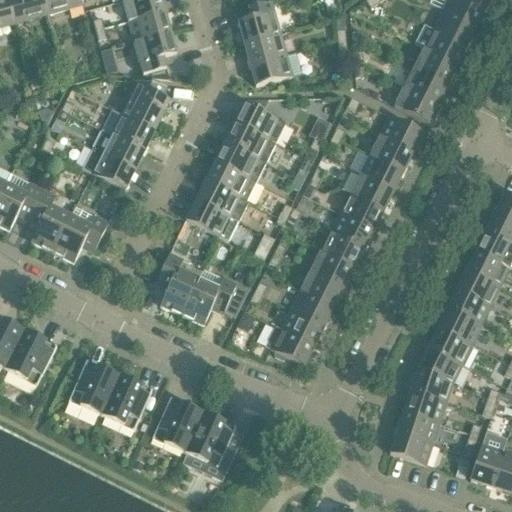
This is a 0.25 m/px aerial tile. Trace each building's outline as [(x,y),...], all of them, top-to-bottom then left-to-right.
[(8,0),(6,1),(13,28),(47,19),(41,0),(8,0)] [(41,0),(47,19),(81,9),(80,5),(78,0),(41,0)] [(139,0),(122,5),(127,26),(164,16),(159,0),(139,0)] [(260,0),(261,2),(252,5),(253,9),(267,5),(266,0),(260,0)] [(378,6),(373,0),(371,0),(364,5),(369,12),(378,6)] [(461,0),(448,0),(442,14),(475,31),(485,12),(461,0)] [(461,0),(485,12),(490,0),(461,0)] [(0,31),(13,28),(6,1),(0,2),(0,31)] [(237,26),(243,48),(280,38),(270,5),(247,11),(250,23),(237,26)] [(442,14),(432,33),(466,50),(475,31),(442,14)] [(127,26),(133,47),(170,37),(164,16),(127,26)] [(343,20),(334,23),(336,45),(345,44),(343,20)] [(92,25),(94,35),(103,32),(100,22),(92,25)] [(413,48),(422,53),(456,70),(466,50),(432,33),(422,28),(413,48)] [(103,32),(94,35),(97,45),(106,43),(103,32)] [(350,36),(351,47),(360,46),(359,36),(350,36)] [(170,37),(133,47),(142,80),(144,79),(145,83),(169,85),(162,62),(176,58),(170,37)] [(243,48),(249,69),(285,59),(280,38),(243,48)] [(345,44),(336,45),(337,55),(346,54),(345,44)] [(360,46),(351,47),(352,57),(361,56),(360,46)] [(110,53),(101,56),(103,63),(112,60),(110,53)] [(422,53),(413,72),(446,89),(456,70),(422,53)] [(285,59),(249,69),(255,91),(299,79),(293,57),(285,59)] [(353,72),(354,82),(363,82),(362,71),(353,72)] [(413,72),(403,91),(437,108),(446,89),(413,72)] [(346,87),(346,77),(338,78),(338,88),(346,87)] [(136,87),(120,119),(153,136),(164,114),(162,109),(158,106),(166,90),(136,87)] [(437,108),(403,91),(393,111),(427,128),(437,108)] [(33,102),(25,104),(28,116),(37,114),(33,102)] [(350,102),(346,112),(354,116),(359,106),(350,102)] [(65,105),(60,114),(69,118),(73,109),(65,105)] [(243,108),(233,128),(274,148),(284,128),(243,108)] [(69,118),(60,114),(56,123),(64,127),(69,118)] [(47,115),(38,118),(41,128),(46,130),(52,118),(47,115)] [(101,134),(144,155),(153,136),(120,119),(111,115),(101,134)] [(388,120),(378,140),(412,157),(422,137),(388,120)] [(233,128),(224,147),(265,168),(274,148),(233,128)] [(336,132),(331,141),(339,145),(344,136),(336,132)] [(91,153),(134,175),(144,155),(101,134),(91,153)] [(378,140),(368,160),(402,177),(412,157),(378,140)] [(339,145),(331,141),(326,150),(334,154),(339,145)] [(313,143),(309,152),(317,156),(322,147),(313,143)] [(54,148),(46,144),(41,153),(49,157),(54,148)] [(224,147),(214,166),(255,187),(265,168),(224,147)] [(124,195),(134,175),(91,153),(81,173),(124,195)] [(357,154),(347,173),(359,179),(392,196),(402,177),(368,160),(357,154)] [(214,166),(204,186),(238,203),(245,206),(255,187),(214,166)] [(316,171),(311,180),(320,184),(324,175),(316,171)] [(298,172),(294,182),(302,186),(307,176),(298,172)] [(0,199),(10,179),(0,173),(0,199)] [(20,212),(31,218),(43,195),(10,179),(0,199),(0,231),(8,235),(20,212)] [(359,179),(349,198),(383,215),(392,196),(359,179)] [(320,184),(311,180),(307,189),(315,193),(320,184)] [(302,186),(294,182),(289,191),(297,195),(302,186)] [(204,186),(195,205),(229,222),(238,203),(204,186)] [(39,230),(30,246),(51,257),(71,218),(52,208),(55,201),(43,195),(31,218),(42,223),(39,230)] [(511,200),(504,197),(494,217),(511,226),(511,200)] [(349,198),(339,218),(373,235),(383,215),(349,198)] [(229,222),(195,205),(185,225),(226,246),(236,226),(229,222)] [(284,208),(279,217),(287,221),(292,212),(284,208)] [(71,218),(51,257),(73,268),(84,244),(96,250),(108,228),(75,211),(71,218)] [(292,212),(287,221),(295,226),(300,216),(292,212)] [(274,227),(282,231),(287,221),(279,217),(274,227)] [(511,226),(494,217),(484,236),(511,250),(511,226)] [(339,218),(330,237),(329,237),(362,254),(363,255),(373,235),(339,218)] [(287,221),(282,231),(290,235),(295,226),(287,221)] [(329,236),(318,256),(352,273),(362,254),(329,237),(330,237),(329,236)] [(511,250),(484,236),(475,256),(508,273),(511,265),(511,250)] [(277,248),(273,257),(281,261),(285,252),(277,248)] [(260,250),(255,260),(263,264),(268,255),(260,250)] [(318,256),(309,276),(342,293),(352,273),(318,256)] [(475,256),(465,275),(499,292),(508,273),(475,256)] [(281,261),(273,257),(268,267),(276,271),(281,261)] [(159,310),(181,320),(201,276),(181,267),(182,264),(168,258),(158,281),(170,287),(159,310)] [(201,276),(181,320),(203,330),(213,306),(225,312),(236,288),(202,273),(201,276)] [(465,275),(455,294),(489,311),(499,292),(465,275)] [(309,276),(299,295),(333,312),(342,293),(309,276)] [(258,287),(253,296),(261,300),(266,291),(258,287)] [(445,314),(446,315),(447,314),(479,331),(479,330),(489,311),(455,294),(445,314)] [(299,295),(289,314),(323,331),(333,312),(299,295)] [(261,300),(253,296),(248,305),(257,309),(261,300)] [(289,314),(280,333),(313,350),(323,331),(289,314)] [(446,315),(437,334),(471,351),(481,331),(479,330),(479,331),(447,314),(446,315)] [(244,316),(236,330),(247,335),(254,321),(244,316)] [(0,372),(4,374),(24,334),(0,322),(0,372)] [(280,333),(274,331),(264,351),(273,355),(272,358),(273,360),(280,364),(283,363),(284,361),(303,371),(313,350),(280,333)] [(24,334),(4,374),(36,390),(56,350),(24,334)] [(437,334),(427,353),(461,370),(468,374),(478,355),(471,351),(437,334)] [(427,353),(417,374),(452,388),(461,370),(427,353)] [(68,406),(101,420),(119,380),(86,365),(68,406)] [(511,380),(511,371),(508,370),(503,379),(511,383),(511,380)] [(417,374),(409,396),(445,408),(452,388),(417,374)] [(119,380),(101,420),(133,435),(151,394),(119,380)] [(490,393),(486,403),(495,406),(498,396),(490,393)] [(409,396),(403,416),(439,428),(445,408),(409,396)] [(150,422),(138,448),(147,452),(151,443),(184,458),(202,417),(170,402),(159,426),(150,422)] [(486,403),(481,419),(490,422),(495,406),(486,403)] [(403,416),(396,437),(432,448),(439,428),(403,416)] [(235,431),(202,417),(184,458),(226,476),(242,439),(233,435),(235,431)] [(472,428),(468,438),(477,441),(480,431),(472,428)] [(432,448),(396,437),(389,458),(425,470),(432,448)] [(468,438),(461,459),(470,462),(474,451),(477,441),(468,438)] [(469,485),(490,492),(502,456),(481,449),(469,485)] [(490,492),(511,499),(511,494),(511,459),(502,456),(490,492)] [(133,463),(130,471),(139,475),(143,467),(133,463)] [(458,470),(454,480),(463,482),(466,472),(458,470)]
